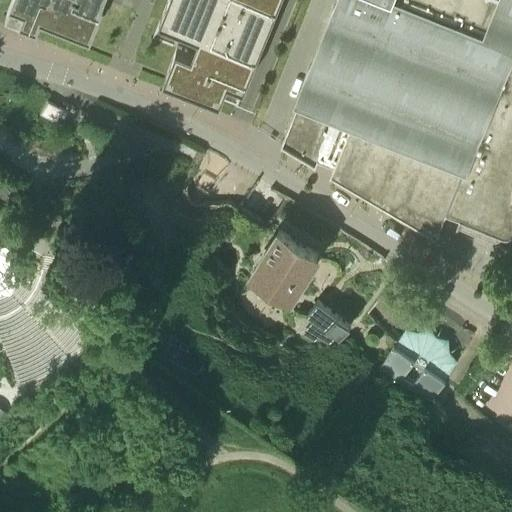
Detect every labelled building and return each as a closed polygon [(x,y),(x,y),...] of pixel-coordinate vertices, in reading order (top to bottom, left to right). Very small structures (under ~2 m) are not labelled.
[(11,0),(7,10),(39,23),(44,13),(93,33),(106,0),(105,0),(11,0)] [(165,74),(236,103),(278,0),(167,0),(153,36),(177,46),(165,74)] [(511,0),(334,0),(296,96),(300,97),(282,142),(316,163),(319,157),(334,163),(331,172),(437,235),(447,212),(460,217),(458,224),(493,238),(496,238),(501,236),(504,233),(506,233),(508,234),(510,233),(511,232),(511,0)] [(47,101),(40,115),(56,123),(59,117),(64,119),(68,112),(47,101)] [(1,179),(0,180),(0,197),(4,198),(8,195),(6,192),(9,189),(1,179)] [(318,253),(280,229),(255,270),(293,293),(318,253)] [(11,244),(0,245),(0,283),(16,281),(11,244)] [(388,294),(373,307),(385,320),(400,308),(388,294)] [(330,347),(338,336),(342,339),(351,324),(318,299),(308,314),(314,318),(301,335),(311,342),(322,341),(330,347)] [(401,336),(390,353),(379,373),(430,405),(447,378),(446,377),(452,368),(449,367),(454,359),(447,351),(446,340),(436,337),(429,329),(419,333),(408,330),(403,338),(401,336)]
